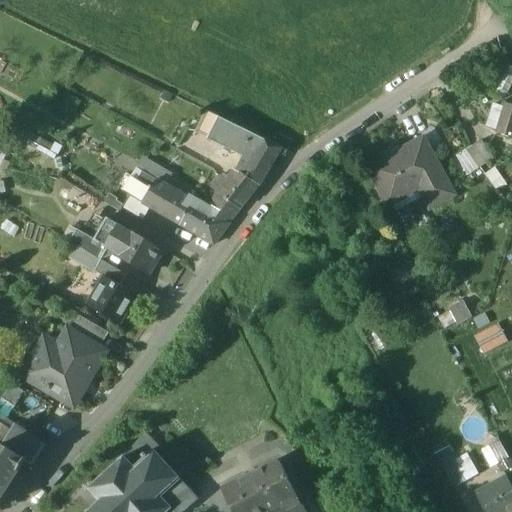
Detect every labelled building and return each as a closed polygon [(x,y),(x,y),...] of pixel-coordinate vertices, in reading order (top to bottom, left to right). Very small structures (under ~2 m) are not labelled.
[(496,87),(506,92),(511,78),(511,69),(506,67),(496,87)] [(511,107),(505,105),(496,135),(511,139),(511,135),(511,107)] [(217,118),(205,112),(194,134),(207,140),(217,118)] [(281,148),(217,118),(207,140),(241,157),(234,170),(258,187),(281,148)] [(422,139),(399,151),(401,154),(368,171),(385,203),(418,185),(424,197),(422,198),(428,210),(454,197),(422,139)] [(170,175),(154,165),(152,169),(149,168),(145,176),(154,181),(163,187),(170,175)] [(494,167),(485,173),(495,190),(504,185),(494,167)] [(226,182),(216,197),(209,207),(232,220),(258,187),(234,170),(226,182)] [(128,195),(128,196),(140,203),(154,181),(145,176),(141,173),(136,182),(128,195)] [(217,177),(209,189),(214,192),(212,194),(216,197),(226,182),(217,177)] [(136,182),(130,178),(122,192),(128,195),(136,182)] [(154,181),(140,203),(179,226),(192,204),(163,187),(154,181)] [(192,204),(179,226),(212,245),(232,220),(209,207),(208,213),(192,204)] [(93,241),(92,241),(107,249),(106,251),(113,255),(115,252),(116,252),(128,232),(105,219),(93,241)] [(93,241),(75,230),(68,243),(76,247),(100,262),(106,251),(107,249),(92,241),(93,241)] [(128,232),(116,252),(115,252),(113,255),(147,275),(161,251),(128,231),(128,232)] [(100,262),(76,247),(69,259),(93,273),(93,272),(93,273),(100,262)] [(134,295),(103,277),(95,291),(99,294),(91,308),(117,324),(134,295)] [(455,324),(470,318),(463,300),(448,306),(455,324)] [(108,334),(77,316),(67,332),(98,350),(108,334)] [(481,354),(507,342),(498,323),(472,335),(481,354)] [(98,350),(67,332),(51,359),(37,352),(23,377),(72,406),(103,353),(98,350)] [(0,445),(13,426),(0,417),(0,445)] [(0,445),(0,497),(23,462),(30,466),(43,446),(13,426),(0,445)] [(146,434),(120,456),(122,459),(87,490),(89,492),(82,498),(93,509),(89,511),(87,511),(86,510),(85,511),(84,511),(182,511),(197,499),(153,452),(158,447),(146,434)] [(511,464),(499,440),(483,448),(492,467),(475,476),(479,484),(511,467),(511,464)] [(466,453),(455,460),(466,480),(478,474),(466,453)] [(465,482),(453,461),(441,468),(453,489),(465,482)] [(232,511),(301,511),(298,505),(300,504),(292,488),(296,486),(291,475),(286,477),(279,462),(221,491),(232,511)] [(511,488),(507,479),(475,496),(484,511),(510,511),(511,511),(511,488)]
